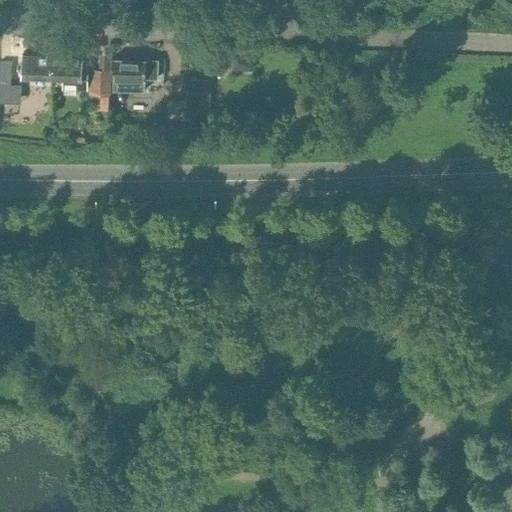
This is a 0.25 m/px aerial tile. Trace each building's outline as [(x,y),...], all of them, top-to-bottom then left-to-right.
[(52,75),(53,53),(23,51),(22,73),(52,75)] [(53,53),(52,75),(63,75),(62,88),(86,89),(88,66),(82,65),(82,54),(53,53)] [(159,58),(114,56),(113,87),(145,88),(145,76),(158,77),(159,58)] [(0,101),(9,101),(11,62),(0,61),(0,101)] [(92,68),(91,84),(91,89),(109,90),(109,85),(110,69),(92,68)] [(210,78),(186,78),(185,102),(210,103),(210,91),(210,78)]
